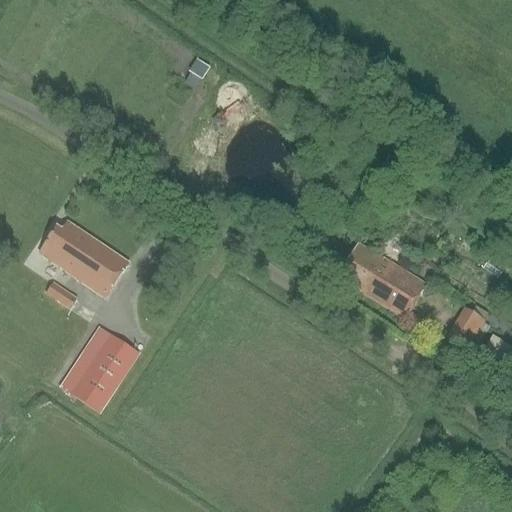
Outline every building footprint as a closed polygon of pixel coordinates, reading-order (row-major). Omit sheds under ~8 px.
[(201,91),(215,67),(202,59),(187,83),(201,91)] [(105,301),(129,266),(67,224),(61,233),(56,230),(39,255),(77,280),(76,281),(105,301)] [(406,322),(427,288),(383,261),(383,262),(359,246),(343,272),(348,276),(344,282),(356,289),(355,291),(406,322)] [(89,325),(97,314),(65,293),(58,304),(89,325)] [(464,311),(445,342),(465,355),(485,324),(464,311)] [(79,362),(60,390),(100,416),(139,356),(110,337),(89,369),(79,362)]
